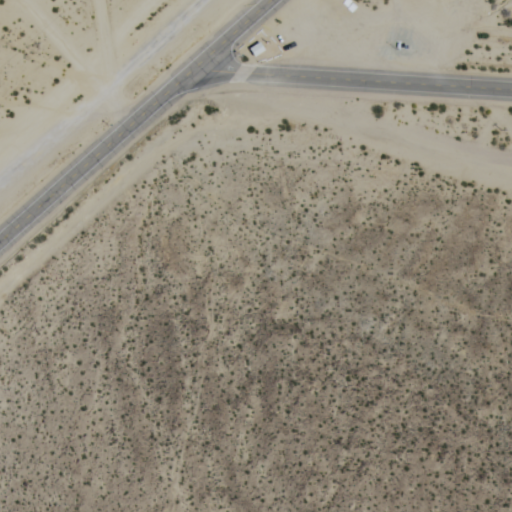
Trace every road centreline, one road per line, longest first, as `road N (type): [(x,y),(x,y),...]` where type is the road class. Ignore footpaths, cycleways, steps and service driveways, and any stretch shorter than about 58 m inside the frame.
road 1 (residential): [(270,0),(0,240)]
road 2 (residential): [(511,89),(193,69)]
